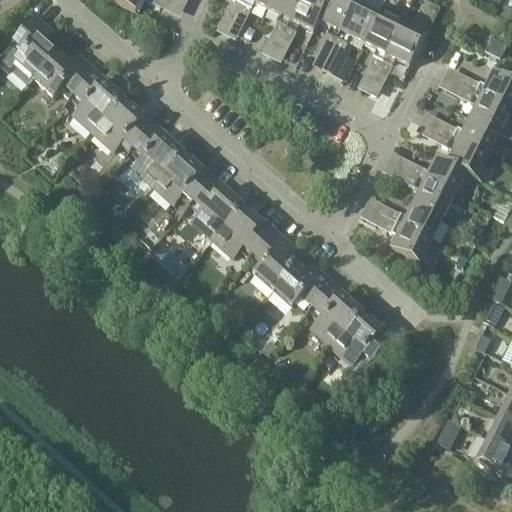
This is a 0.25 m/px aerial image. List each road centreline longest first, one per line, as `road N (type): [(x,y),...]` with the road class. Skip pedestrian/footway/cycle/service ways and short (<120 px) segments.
road 1 (residential): [(330,242),(153,84)]
road 2 (residential): [(388,134),(187,34)]
road 3 (residential): [(153,84),(62,0)]
road 4 (residential): [(330,242),(388,134)]
